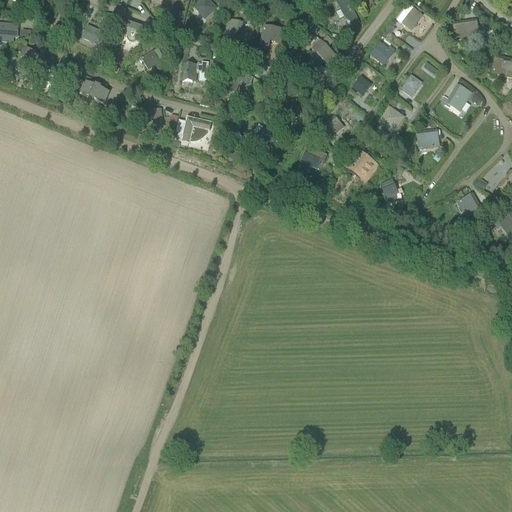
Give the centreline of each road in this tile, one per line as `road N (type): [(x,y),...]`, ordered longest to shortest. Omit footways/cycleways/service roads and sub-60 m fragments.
road 1 (track): [(243,190),(197,348),(134,511)]
road 2 (track): [(243,190),(511,291)]
road 3 (track): [(0,98),(243,190)]
